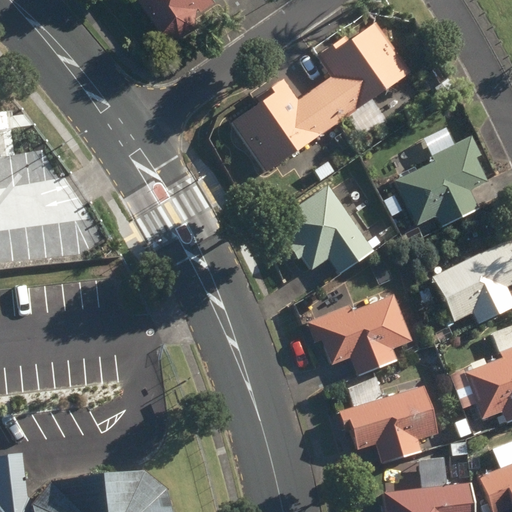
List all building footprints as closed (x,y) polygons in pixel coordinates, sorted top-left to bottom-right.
[(138,0),(162,34),(180,37),(193,28),(197,7),(200,13),(215,2),(213,0),(138,0)] [(333,82),(314,95),(337,128),(410,77),(377,27),(350,45),(347,42),(318,61),(333,82)] [(267,176),(337,128),(314,95),(299,105),(285,84),(258,103),(261,108),(233,127),(267,176)] [(343,133),(351,146),(362,139),(352,126),(343,133)] [(437,220),(443,232),(480,213),(471,195),(489,186),(476,161),(482,159),(472,140),(432,161),(434,166),(396,185),(418,229),(437,220)] [(330,262),(341,278),(374,256),(329,189),(278,224),(294,248),(290,251),(299,265),(304,262),(312,274),(330,262)] [(473,317),(480,329),(511,312),(511,301),(507,292),(511,289),(511,243),(434,283),(455,326),(473,317)] [(420,296),(424,308),(434,304),(430,292),(420,296)] [(351,361),(359,380),(397,364),(392,353),(412,345),(393,299),(352,316),(350,310),(309,327),(317,346),(323,343),(333,369),(351,361)] [(498,421),(501,428),(507,426),(508,428),(511,426),(511,330),(492,338),(502,363),(488,369),(486,363),(472,368),(474,374),(466,377),(464,374),(452,379),(464,412),(477,407),(484,423),(503,415),(504,419),(498,421)] [(403,352),(407,360),(420,354),(416,346),(403,352)] [(420,360),(434,368),(436,363),(435,358),(429,355),(422,357),(420,360)] [(416,373),(425,383),(431,377),(423,368),(416,373)] [(377,448),(383,468),(422,456),(418,444),(438,438),(423,391),(382,403),(376,384),(348,392),(355,412),(340,417),(347,437),(353,435),(358,453),(377,448)] [(456,428),(461,441),(471,437),(465,424),(456,428)] [(452,448),(453,459),(467,458),(466,447),(452,448)] [(0,511),(170,511),(167,496),(144,478),(104,487),(51,489),(36,508),(28,502),(24,462),(0,462),(0,511)] [(384,497),(385,511),(474,511),(472,488),(447,492),(444,466),(421,468),(423,493),(384,497)] [(378,471),(379,479),(390,477),(389,469),(378,471)] [(511,511),(511,469),(479,483),(489,511),(511,511)]
